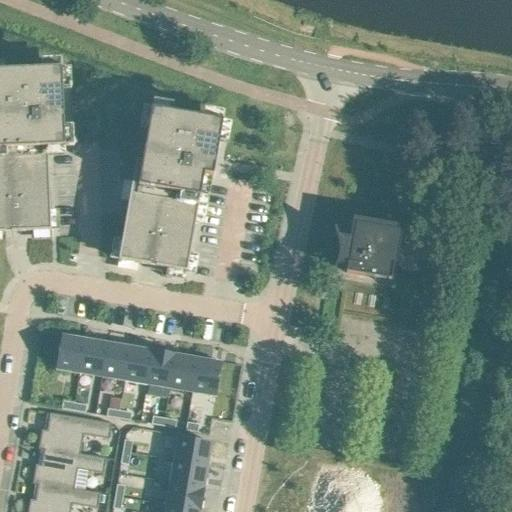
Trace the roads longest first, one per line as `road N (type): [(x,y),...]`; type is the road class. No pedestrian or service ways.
road 1 (residential): [(278,320),(37,281),(19,301),(0,411)]
road 2 (tertiary): [(331,69),(125,0)]
road 3 (residential): [(278,320),(324,111)]
road 4 (residential): [(244,511),(278,320)]
road 5 (tertiary): [(511,92),(331,69)]
